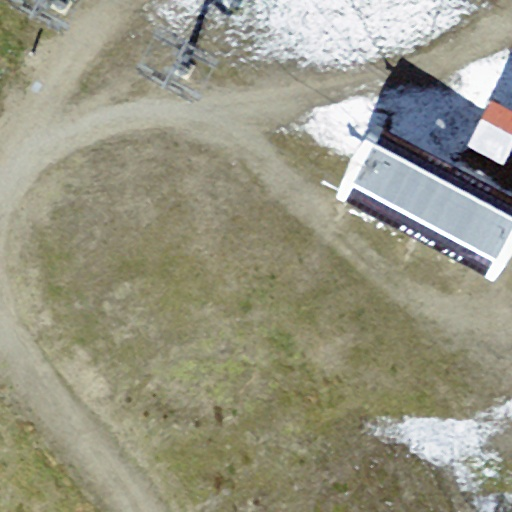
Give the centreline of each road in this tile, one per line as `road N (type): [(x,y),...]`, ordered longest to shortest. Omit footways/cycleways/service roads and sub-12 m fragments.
road 1 (track): [(0,325),(132,511)]
road 2 (track): [(65,43),(0,184)]
